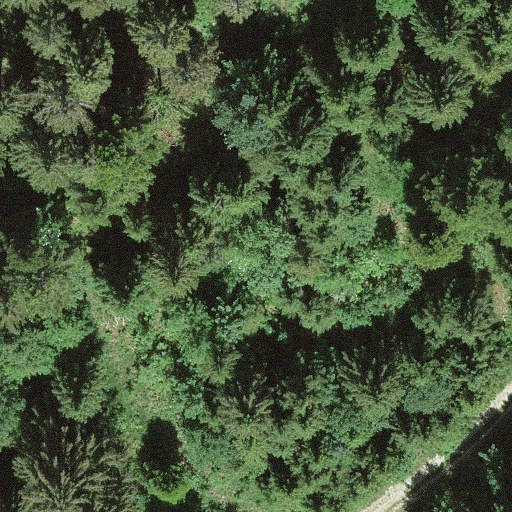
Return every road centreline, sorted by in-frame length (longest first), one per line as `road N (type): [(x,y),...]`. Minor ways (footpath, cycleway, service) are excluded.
road 1 (track): [(253,511),(453,263),(511,142)]
road 2 (track): [(372,511),(511,371)]
